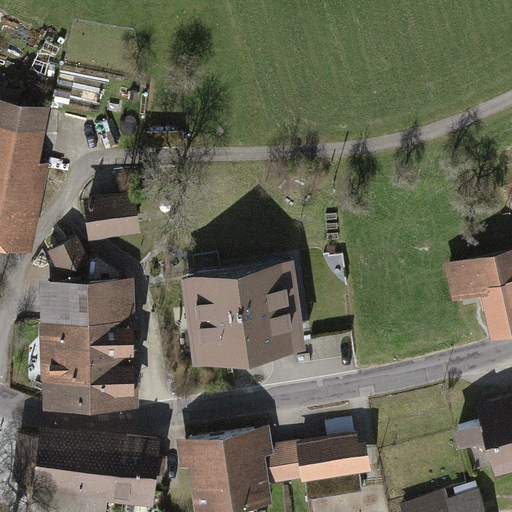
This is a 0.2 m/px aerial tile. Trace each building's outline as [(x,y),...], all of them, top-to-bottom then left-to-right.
[(0,235),(18,239),(44,102),(0,93),(0,235)] [(132,186),(86,191),(90,225),(136,220),(132,186)] [(58,269),(86,255),(75,232),(47,246),(58,269)] [(511,324),(511,248),(511,244),(446,260),(454,290),(486,282),(497,328),(511,324)] [(282,256),(193,269),(205,350),(294,337),(282,256)] [(304,264),(295,264),(295,300),(304,300),(304,264)] [(129,273),(86,275),(90,401),(132,399),(129,273)] [(86,275),(49,276),(53,402),(90,401),(86,275)] [(511,391),(479,401),(498,464),(511,460),(511,391)] [(266,422),(192,433),(203,505),(265,496),(262,477),(364,461),(360,439),(355,440),(354,430),(269,443),(266,422)] [(152,493),(157,438),(38,425),(37,437),(21,436),(17,470),(36,472),(31,511),(103,511),(106,488),(152,493)] [(486,511),(478,485),(446,495),(443,487),(401,500),(405,511),(486,511)]
